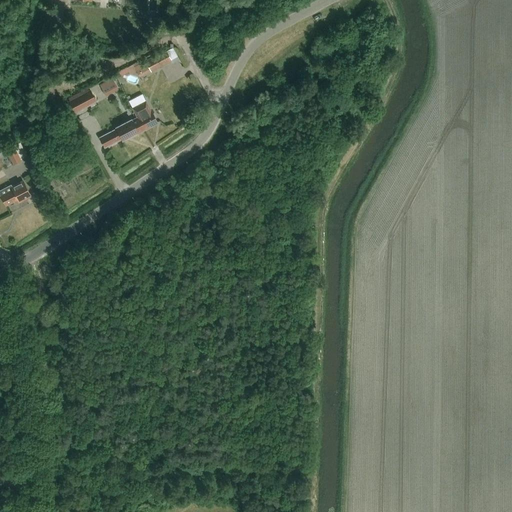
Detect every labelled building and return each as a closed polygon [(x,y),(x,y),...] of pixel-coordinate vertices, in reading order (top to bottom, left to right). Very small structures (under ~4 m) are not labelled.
[(146,62),(151,71),(151,72),(172,61),(167,50),(146,62)] [(113,79),(99,86),(104,96),(118,88),(113,79)] [(97,102),(91,90),(69,101),(76,113),(97,102)] [(157,123),(149,107),(146,101),(132,108),(137,117),(137,118),(138,118),(144,130),(157,123)] [(137,118),(137,117),(132,119),(132,118),(116,126),(117,129),(101,137),(106,147),(129,135),(130,137),(144,130),(138,118),(137,118)] [(14,144),(6,148),(13,163),(22,159),(14,144)] [(0,190),(0,194),(1,196),(5,205),(18,198),(19,201),(32,194),(25,180),(12,187),(11,185),(0,190)]
